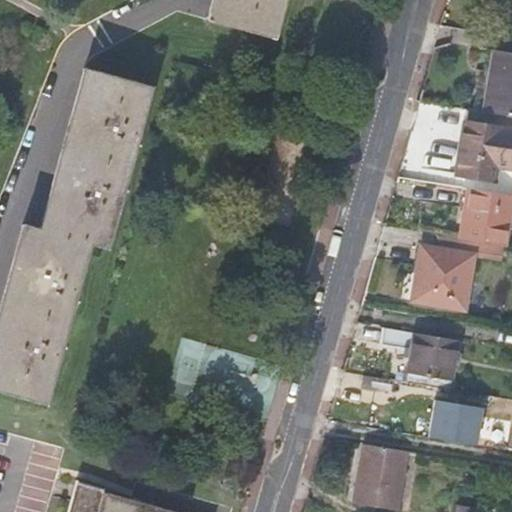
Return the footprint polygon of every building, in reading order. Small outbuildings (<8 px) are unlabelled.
[(216,0),(211,19),(273,37),(283,0),(216,0)] [(511,116),(511,52),(493,49),(483,111),(511,116)] [(12,275),(0,318),(0,390),(45,403),(80,279),(90,242),(107,246),(147,99),(151,87),(88,68),(43,229),(26,225),(12,275)] [(511,116),(483,111),(467,108),(466,118),(464,118),(455,175),(494,181),(496,166),(511,168),(511,116)] [(462,218),(459,238),(504,245),(511,198),(511,196),(470,189),(465,218),(462,218)] [(459,238),(438,235),(436,248),(421,246),(412,300),(464,309),(474,256),(501,260),(504,245),(459,238)] [(458,339),(384,327),(381,342),(409,347),(403,380),(411,382),(449,388),(458,339)] [(359,384),(387,389),(388,378),(361,373),(359,384)] [(387,389),(408,393),(410,385),(411,382),(403,380),(388,378),(387,389)] [(410,385),(408,393),(404,420),(462,430),(468,395),(410,385)] [(511,399),(486,395),(484,410),(511,414),(511,399)] [(407,450),(364,443),(354,502),(397,509),(407,450)] [(107,488),(76,479),(67,511),(192,511),(183,509),(182,511),(179,511),(105,491),(107,488)] [(476,511),(478,505),(463,502),(460,511),(476,511)]
